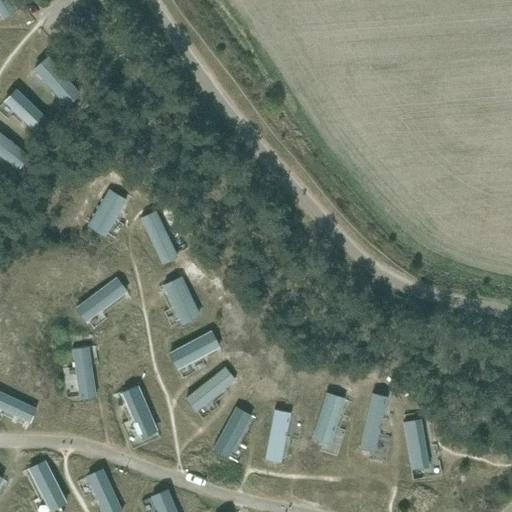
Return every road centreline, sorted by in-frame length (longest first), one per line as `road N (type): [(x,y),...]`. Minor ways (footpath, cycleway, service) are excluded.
road 1 (unclassified): [(151,0),(367,266),(424,292),(511,315)]
road 2 (track): [(157,208),(133,217),(131,255),(180,479)]
road 3 (track): [(237,497),(251,471),(339,479),(395,474)]
